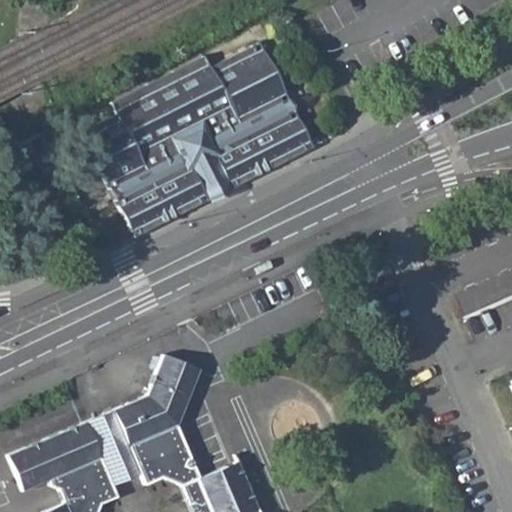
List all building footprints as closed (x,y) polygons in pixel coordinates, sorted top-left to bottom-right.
[(243,37),(247,45),(255,41),(251,33),(243,37)] [(243,37),(83,121),(87,129),(78,133),(102,183),(116,176),(121,186),(109,193),(124,225),(133,221),(136,228),(195,197),(192,190),(200,187),(196,180),(218,169),(221,175),(228,171),(232,178),(299,144),(296,136),(303,133),(286,101),(273,107),(268,97),(281,91),(255,41),(247,45),(243,37)] [(301,57),(309,53),(305,44),(297,48),(301,57)] [(74,125),(78,133),(87,129),(83,121),(74,125)] [(0,154),(10,174),(36,161),(27,144),(39,138),(34,129),(0,146),(0,154)] [(303,133),(296,136),(299,144),(306,140),(303,133)] [(27,144),(36,161),(47,154),(39,138),(27,144)] [(47,154),(36,161),(38,165),(50,159),(47,154)] [(36,161),(10,174),(14,183),(52,163),(50,159),(38,165),(36,161)] [(224,182),(232,178),(228,171),(221,175),(224,182)] [(195,197),(203,193),(200,187),(192,190),(195,197)] [(133,221),(124,225),(128,231),(136,228),(133,221)] [(253,267),(256,274),(274,266),(270,259),(253,267)] [(243,511),(256,507),(246,483),(236,460),(198,477),(176,424),(198,367),(160,352),(143,393),(3,454),(19,490),(46,479),(48,483),(57,486),(64,502),(43,511),(243,511)]
